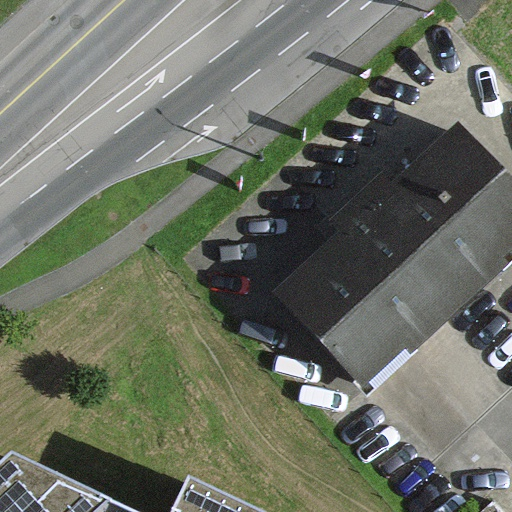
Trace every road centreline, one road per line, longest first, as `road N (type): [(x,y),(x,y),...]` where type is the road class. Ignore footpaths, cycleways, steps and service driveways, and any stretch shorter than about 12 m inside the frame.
road 1 (primary): [(0,207),(165,111),(319,0)]
road 2 (primary): [(127,0),(59,61),(0,135)]
